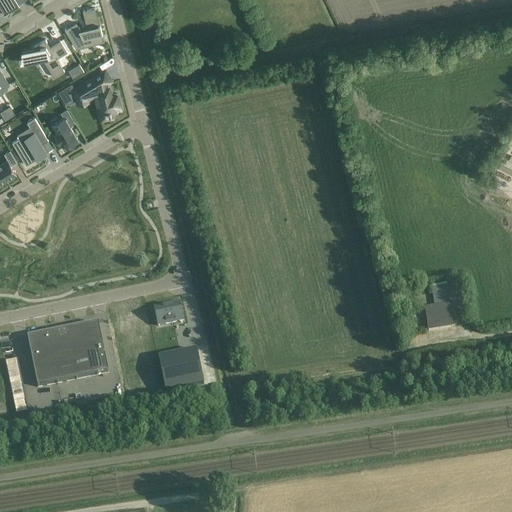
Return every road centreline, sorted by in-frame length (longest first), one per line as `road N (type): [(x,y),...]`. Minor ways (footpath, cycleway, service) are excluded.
road 1 (unclassified): [(511,403),(0,478)]
road 2 (residential): [(143,124),(177,266),(173,280),(0,319)]
road 3 (residential): [(0,209),(143,124)]
road 4 (residential): [(112,0),(143,124)]
